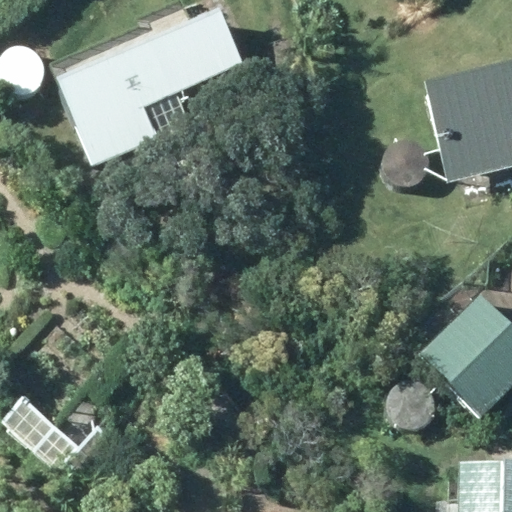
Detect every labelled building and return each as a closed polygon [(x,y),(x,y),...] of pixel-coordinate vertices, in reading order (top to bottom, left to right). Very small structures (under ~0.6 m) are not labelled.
[(217,6),(55,78),(94,168),(158,139),(143,108),(243,64),(217,6)] [(511,63),(425,84),(448,183),(511,166),(511,63)] [(511,328),(480,296),(419,355),(480,417),(511,385),(511,328)] [(95,436),(78,455),(25,411),(2,438),(55,483),(37,504),(46,511),(70,511),(119,456),(95,436)] [(511,511),(511,462),(458,462),(458,511),(511,511)]
